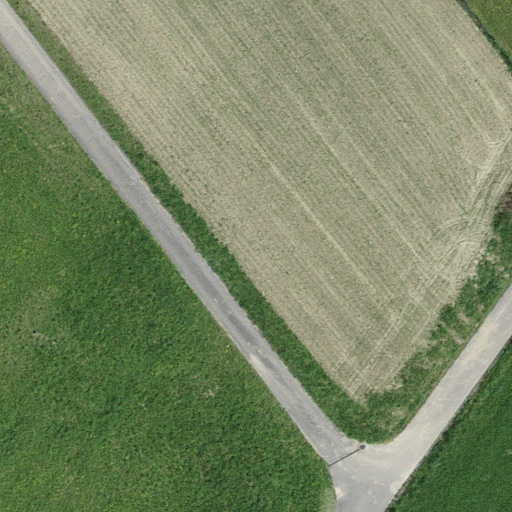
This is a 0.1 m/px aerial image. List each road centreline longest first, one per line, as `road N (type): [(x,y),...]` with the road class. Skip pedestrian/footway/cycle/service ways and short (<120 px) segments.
road 1 (track): [(370,504),(0,21)]
road 2 (track): [(511,311),(364,511)]
